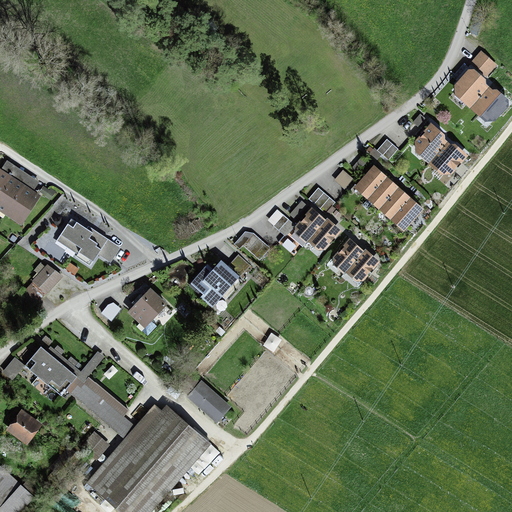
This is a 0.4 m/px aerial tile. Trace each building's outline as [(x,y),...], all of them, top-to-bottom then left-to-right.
[(481,52),(472,63),(486,76),(496,65),(481,52)] [(471,107),(487,89),(482,84),(484,81),(473,71),(457,89),(466,97),(464,100),(471,107)] [(487,89),(471,107),(480,114),(482,112),(490,119),(506,101),(496,92),(494,94),(487,89)] [(420,116),(414,123),(418,127),(425,120),(420,116)] [(430,161),(446,143),(440,139),(443,136),(431,126),(415,144),(424,152),(422,154),(430,161)] [(387,139),(377,150),(381,153),(383,155),(392,145),(393,144),(387,139)] [(446,143),(430,161),(439,169),(441,166),(449,174),(465,156),(454,147),(452,149),(446,143)] [(392,145),(383,155),(389,160),(398,149),(392,145)] [(375,148),(370,153),(377,158),(381,153),(377,150),(375,148)] [(360,160),(353,169),(357,173),(365,164),(360,160)] [(368,198),(386,178),(374,167),(356,188),(368,198)] [(39,196),(0,170),(0,209),(22,223),(39,196)] [(343,172),(335,181),(344,188),(351,179),(343,172)] [(379,208),(398,188),(386,178),(368,198),(379,208)] [(326,195),(324,192),(321,190),(319,188),(309,199),(314,204),(319,208),(325,213),(335,202),(332,200),(329,197),(326,195)] [(391,218),(409,198),(398,188),(379,208),(391,218)] [(409,198),(391,218),(403,230),(421,209),(409,198)] [(309,238),(325,221),(312,210),(294,229),(307,240),(309,238)] [(271,224),(285,236),(295,224),(281,213),(271,224)] [(120,249),(71,217),(60,233),(81,247),(75,256),(90,267),(98,255),(110,263),(120,249)] [(325,221),(309,238),(323,250),(340,231),(326,219),(325,221)] [(253,234),(243,245),(260,260),(270,249),(253,234)] [(347,269),(363,251),(350,240),(332,260),(345,271),(347,269)] [(363,251),(347,269),(361,281),(378,262),(364,250),(363,251)] [(250,266),(238,255),(228,265),(241,276),(250,266)] [(242,280),(221,262),(214,270),(208,264),(191,283),(217,307),(242,280)] [(48,265),(34,282),(45,292),(60,274),(48,265)] [(45,292),(34,282),(0,317),(0,328),(6,334),(45,292)] [(154,287),(130,312),(150,331),(174,306),(154,287)] [(126,438),(136,426),(123,415),(128,410),(89,376),(83,382),(41,347),(25,366),(60,396),(67,388),(126,438)] [(234,407),(204,382),(191,396),(221,421),(234,407)] [(136,426),(126,438),(89,484),(123,511),(152,511),(212,439),(160,396),(136,426)] [(44,425),(20,407),(3,430),(27,448),(44,425)] [(55,471),(43,483),(50,489),(84,453),(74,444),(51,467),(55,471)] [(16,511),(34,493),(0,462),(0,511),(16,511)]
